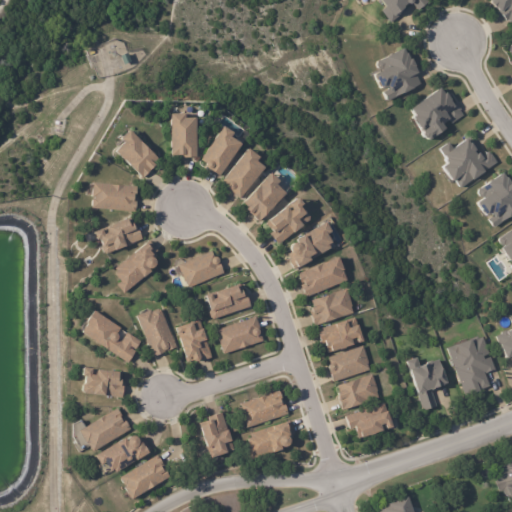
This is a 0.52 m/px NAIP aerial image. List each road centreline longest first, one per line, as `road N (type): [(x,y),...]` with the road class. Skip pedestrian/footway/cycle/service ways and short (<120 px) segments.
road 1 (residential): [(182,204),(229,237),(265,288),(329,466),(345,480)]
road 2 (residential): [(345,480),(228,480),(159,511)]
road 3 (residential): [(511,406),(345,480)]
road 4 (residential): [(155,397),(292,357)]
